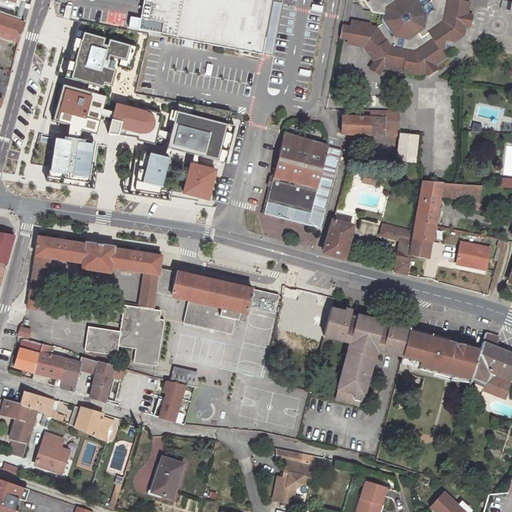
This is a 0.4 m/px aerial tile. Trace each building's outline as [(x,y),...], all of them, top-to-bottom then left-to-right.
[(0,0),(0,4),(15,9),(18,0),(20,0),(25,1),(24,0),(0,0)] [(140,29),(161,34),(176,37),(175,39),(269,56),(280,0),(143,0),(140,18),(130,16),(127,27),(140,29)] [(352,21),(351,26),(348,41),(347,44),(365,47),(374,62),(372,64),(381,71),(383,68),(418,74),(424,70),(433,64),(445,57),(441,51),(444,48),(445,42),(452,43),(463,36),(465,26),(467,14),(469,3),(465,1),(465,0),(430,0),(431,0),(429,2),(434,10),(424,16),(419,8),(413,0),(361,0),(364,1),(372,12),(382,14),(381,22),(382,24),(377,27),(370,26),(370,24),(352,21)] [(429,2),(419,8),(424,16),(434,10),(429,2)] [(0,33),(16,38),(22,20),(0,12),(0,33)] [(79,24),(77,31),(104,39),(103,45),(106,46),(108,40),(135,47),(140,29),(127,27),(106,22),(81,17),(79,24)] [(351,26),(342,24),(339,39),(348,41),(351,26)] [(75,36),(64,78),(94,86),(98,87),(103,89),(104,84),(110,86),(115,70),(112,69),(114,62),(108,60),(109,57),(119,60),(118,65),(130,68),(135,47),(108,40),(106,46),(103,45),(104,39),(77,31),(75,36)] [(378,74),(381,71),(372,64),(369,68),(378,74)] [(436,69),(433,64),(424,70),(427,75),(436,69)] [(0,83),(6,86),(9,77),(2,75),(0,82),(0,83)] [(434,110),(434,123),(433,170),(457,171),(460,83),(435,82),(435,88),(417,88),(417,110),(434,110)] [(62,85),(52,121),(73,127),(72,128),(96,134),(100,119),(100,116),(102,112),(105,97),(96,95),(92,93),(62,85)] [(166,148),(225,163),(234,126),(227,125),(230,112),(178,102),(166,148)] [(110,122),(108,134),(117,135),(118,134),(137,138),(137,140),(154,144),(161,115),(144,111),(144,113),(115,105),(113,115),(111,121),(111,120),(110,122)] [(370,112),(354,111),(354,117),(342,117),(341,134),(353,134),(359,135),(385,136),(385,135),(397,136),(398,126),(385,126),(385,118),(370,118),(370,112)] [(100,116),(100,119),(110,122),(111,120),(111,121),(113,115),(102,112),(100,116)] [(398,113),(385,112),(385,118),(385,126),(398,126),(398,113)] [(319,144),(284,134),(266,206),(264,214),(273,217),(320,229),(342,151),(327,147),(327,146),(319,144)] [(417,136),(400,134),(397,160),(414,162),(417,136)] [(51,150),(47,176),(86,182),(94,142),(54,136),(51,150)] [(136,150),(131,183),(141,188),(152,187),(160,190),(168,158),(136,150)] [(183,193),(207,200),(215,171),(190,164),(183,193)] [(372,173),(365,172),(362,182),(370,183),(372,173)] [(480,186),(460,184),(422,182),(415,222),(435,226),(440,196),(474,201),(477,208),(481,206),(479,201),(480,186)] [(131,183),(129,194),(158,199),(160,190),(152,187),(141,188),(131,183)] [(324,253),(345,258),(353,226),(333,221),(324,253)] [(415,222),(413,232),(410,252),(412,254),(427,257),(430,241),(432,242),(435,226),(415,222)] [(394,271),(406,274),(412,254),(410,252),(413,232),(383,225),(379,235),(399,240),(394,271)] [(0,263),(5,265),(13,235),(0,233),(0,263)] [(159,269),(161,257),(114,249),(115,247),(101,245),(85,242),(85,244),(38,237),(24,310),(39,313),(47,270),(62,264),(62,260),(82,263),(81,268),(110,273),(111,268),(143,273),(158,275),(159,269)] [(489,249),(460,243),(456,264),(485,270),(489,249)] [(155,293),(171,296),(177,272),(159,269),(158,275),(155,293)] [(247,308),(274,313),(277,299),(269,297),(270,294),(177,272),(171,296),(188,300),(182,323),(231,334),(235,320),(244,322),(247,308)] [(155,293),(158,275),(143,273),(138,308),(152,310),(155,293)] [(324,336),(330,308),(281,296),(272,340),(319,353),(324,336)] [(151,318),(152,310),(138,308),(123,306),(119,332),(88,327),(84,350),(116,356),(118,346),(135,349),(133,362),(156,366),(163,321),(158,320),(151,318)] [(351,314),(330,308),(324,336),(346,342),(347,342),(353,343),(352,350),(348,349),(345,360),(348,361),(345,372),(342,371),(335,399),(351,403),(354,394),(362,396),(363,396),(374,356),(370,355),(371,348),(378,350),(401,356),(408,329),(388,324),(387,326),(382,325),(383,322),(369,318),(356,315),(355,318),(350,317),(351,314)] [(160,311),(152,310),(151,318),(158,320),(160,311)] [(20,328),(18,335),(27,338),(30,331),(22,329),(20,328)] [(407,365),(416,331),(408,329),(401,356),(400,363),(407,365)] [(443,338),(416,331),(407,365),(417,368),(417,370),(441,376),(442,374),(452,376),(471,379),(481,349),(465,347),(465,345),(455,344),(446,341),(447,339),(443,338)] [(511,355),(503,352),(491,347),(495,345),(497,337),(485,334),(481,349),(471,379),(471,381),(483,385),(481,389),(504,399),(510,382),(485,373),(487,369),(511,378),(511,355)] [(41,345),(23,339),(21,349),(19,349),(14,366),(24,369),(34,373),(41,345)] [(50,347),(41,345),(34,373),(46,376),(56,378),(62,380),(67,360),(48,356),(50,347)] [(97,363),(81,359),(79,363),(79,364),(78,370),(94,375),(97,363)] [(67,389),(71,390),(73,383),(74,383),(78,370),(79,364),(67,360),(62,380),(59,387),(67,389)] [(97,362),(97,363),(94,375),(89,397),(96,399),(104,402),(110,377),(113,366),(97,362)] [(123,369),(113,366),(110,377),(120,380),(120,379),(123,369)] [(185,385),(194,387),(198,373),(173,367),(169,382),(185,385)] [(162,392),(165,394),(163,402),(158,418),(162,419),(173,422),(185,385),(169,382),(166,381),(162,392)] [(20,402),(20,404),(28,407),(36,410),(59,421),(60,416),(55,414),(55,413),(54,412),(50,411),(53,401),(23,392),(20,402)] [(354,394),(351,403),(359,405),(362,396),(354,394)] [(152,416),(158,418),(163,402),(157,400),(152,416)] [(28,407),(20,404),(4,401),(0,412),(0,414),(15,418),(14,420),(15,421),(17,421),(15,429),(13,428),(9,439),(13,440),(9,454),(21,458),(31,426),(33,419),(36,410),(28,407)] [(68,425),(74,427),(80,408),(74,406),(68,425)] [(101,418),(102,415),(99,414),(80,408),(74,427),(104,441),(111,421),(101,418)] [(104,441),(106,442),(107,442),(113,422),(111,421),(104,441)] [(59,448),(62,440),(45,434),(35,465),(61,474),(69,452),(59,448)] [(301,454),(275,449),(276,461),(285,463),(282,478),(277,477),(272,501),(291,504),(294,489),(301,484),(308,486),(311,468),(299,465),(301,454)] [(171,498),(182,465),(161,458),(150,492),(171,498)] [(5,465),(3,470),(17,474),(19,470),(5,465)] [(22,488),(0,479),(0,511),(13,511),(14,511),(18,499),(22,488)] [(374,511),(377,504),(380,504),(385,489),(365,483),(356,511),(374,511)] [(27,489),(22,488),(18,499),(23,501),(27,489)] [(430,507),(435,511),(463,511),(456,505),(455,504),(443,493),(430,507)]
